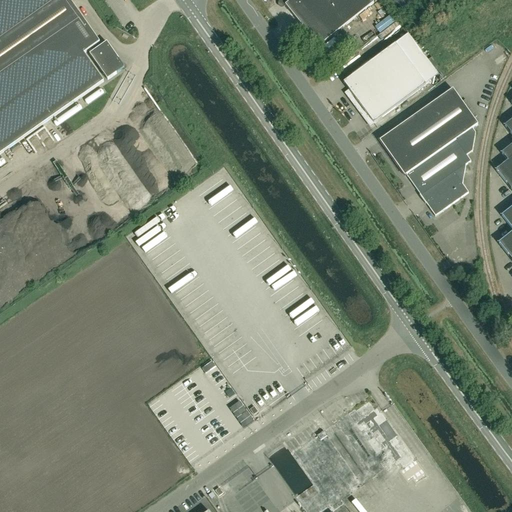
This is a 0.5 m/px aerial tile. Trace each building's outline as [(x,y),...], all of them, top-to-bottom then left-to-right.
[(100,43),(69,0),(0,0),(0,154),(104,82),(84,54),(100,43)] [(281,0),(316,44),(319,47),(374,3),(371,0),(281,0)] [(121,65),(122,64),(107,43),(90,55),(108,80),(121,71),(120,70),(121,65)] [(343,83),(349,91),(349,92),(352,97),(350,98),(349,98),(370,127),(426,86),(395,45),(343,83)] [(508,55),(498,62),(502,67),(511,59),(508,55)] [(467,156),(472,152),(476,134),(472,129),(478,125),(453,90),(390,134),(379,141),(397,167),(398,167),(404,176),(405,175),(406,176),(409,180),(420,196),(426,204),(435,217),(469,193),(463,185),(466,166),(471,162),(467,156)] [(511,102),(511,103),(511,104),(511,120),(505,126),(511,135),(511,145),(502,154),(508,161),(496,171),(511,190),(511,207),(502,216),(511,229),(511,232),(498,244),(511,260),(511,102)] [(55,123),(48,128),(54,136),(61,130),(55,123)] [(272,401),(262,408),(266,413),(275,406),(272,401)] [(240,402),(230,409),(244,429),(254,422),(240,402)] [(373,404),(345,423),(384,479),(412,459),(373,404)]
